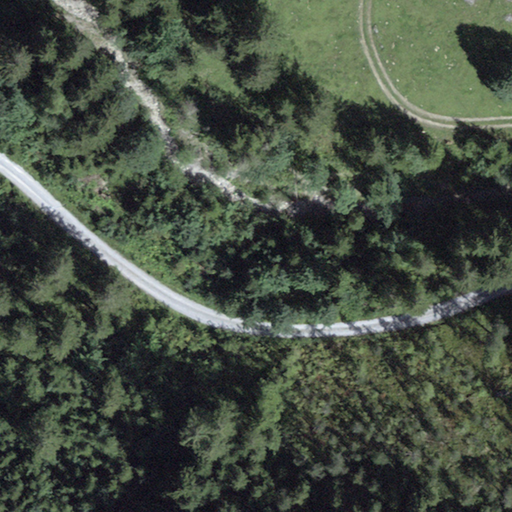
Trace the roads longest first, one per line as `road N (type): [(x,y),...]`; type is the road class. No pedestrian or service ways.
road 1 (track): [(511,292),(436,319),(272,340),(172,309),(0,169)]
road 2 (track): [(511,125),(437,128),(406,113),(373,62),(365,0)]
